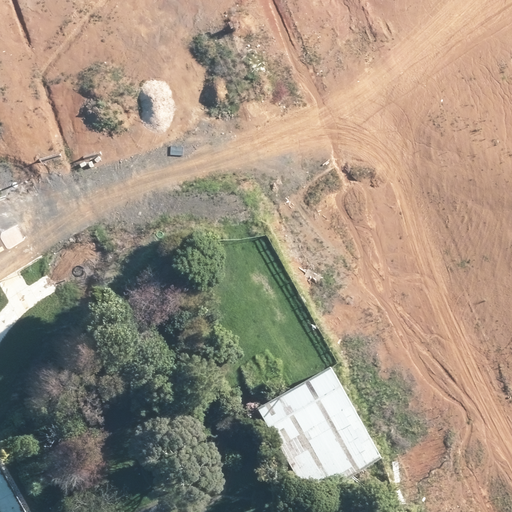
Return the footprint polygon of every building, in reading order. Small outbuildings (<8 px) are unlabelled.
[(0,0),(0,89),(62,204),(170,146),(91,0),(0,0)] [(200,0),(224,26),(243,8),(255,22),(236,39),(260,65),(278,85),(289,75),(327,116),(389,59),(334,0),(200,0)] [(272,115),(284,105),(231,42),(215,55),(258,106),(262,103),(272,115)] [(337,321),(388,293),(367,255),(316,284),(337,321)] [(332,366),(258,409),(311,501),(385,458),(332,366)] [(167,511),(161,501),(141,511),(167,511)]
